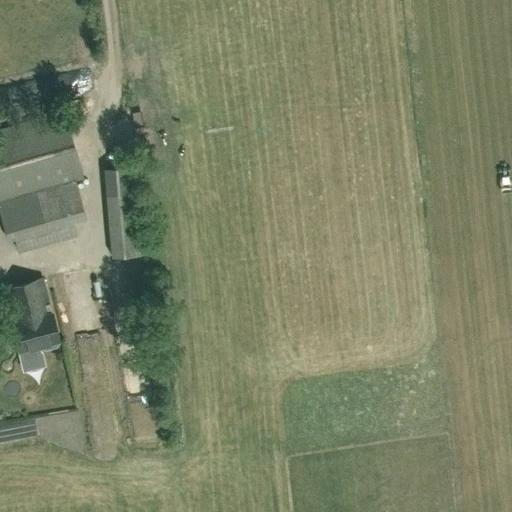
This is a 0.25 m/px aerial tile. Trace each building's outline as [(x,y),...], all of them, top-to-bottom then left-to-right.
[(85,218),(74,180),(82,178),(63,112),(0,129),(0,214),(7,240),(15,237),(18,251),(76,235),(72,221),(85,218)] [(144,254),(137,166),(103,169),(110,257),(144,254)] [(71,310),(96,310),(96,271),(72,271),(71,310)] [(56,339),(58,339),(41,278),(0,289),(0,295),(5,315),(9,314),(18,349),(40,343),(41,347),(45,348),(55,345),(57,342),(56,339)] [(145,359),(145,337),(126,337),(125,359),(145,359)]
